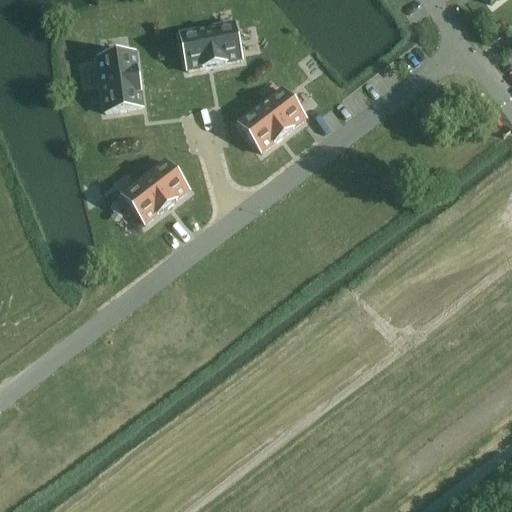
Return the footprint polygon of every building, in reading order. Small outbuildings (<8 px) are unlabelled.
[(234,26),(180,37),(187,74),(242,63),(234,26)] [(97,61),(105,116),(142,111),(135,56),(97,61)] [(511,56),(495,58),(498,78),(511,76),(511,56)] [(305,122),(282,92),(238,126),(261,156),(305,122)] [(122,198),(145,228),(189,194),(166,164),(122,198)]
